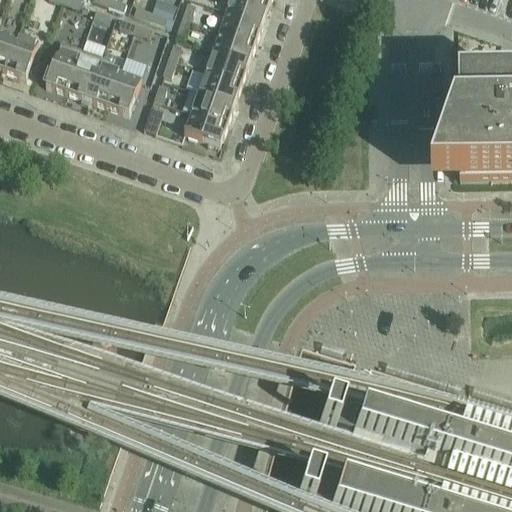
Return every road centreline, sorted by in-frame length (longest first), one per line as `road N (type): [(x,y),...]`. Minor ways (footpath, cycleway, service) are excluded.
road 1 (unclassified): [(396,228),(298,237),(270,248),(235,279),(150,511)]
road 2 (unclassified): [(203,511),(269,321),(293,292),(334,268),(396,262)]
road 3 (residential): [(231,191),(205,190),(0,118)]
road 4 (unclassified): [(406,0),(397,34),(396,228)]
road 5 (unclassified): [(427,228),(426,8)]
road 6 (residential): [(231,191),(244,180),(308,0)]
